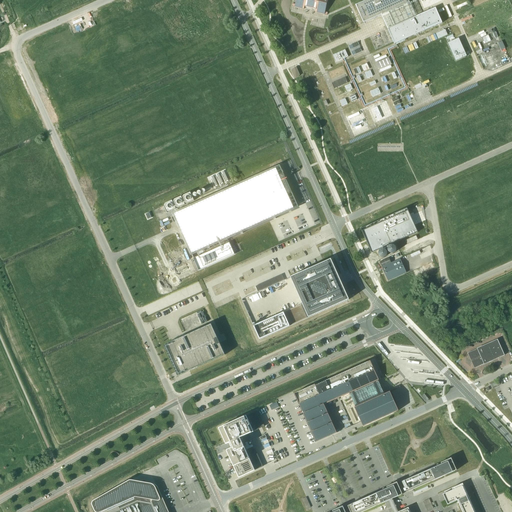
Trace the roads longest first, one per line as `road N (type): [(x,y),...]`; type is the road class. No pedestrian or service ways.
road 1 (unclassified): [(174,403),(15,49),(30,33),(105,0)]
road 2 (unclassified): [(217,501),(463,390)]
road 3 (unclassified): [(333,225),(233,0)]
road 4 (unclassified): [(182,423),(400,325)]
road 5 (unclassified): [(385,310),(174,403)]
road 6 (tertiary): [(174,403),(0,501)]
road 7 (tertiary): [(19,511),(182,423)]
road 8 (unclassified): [(429,183),(448,288),(511,264)]
